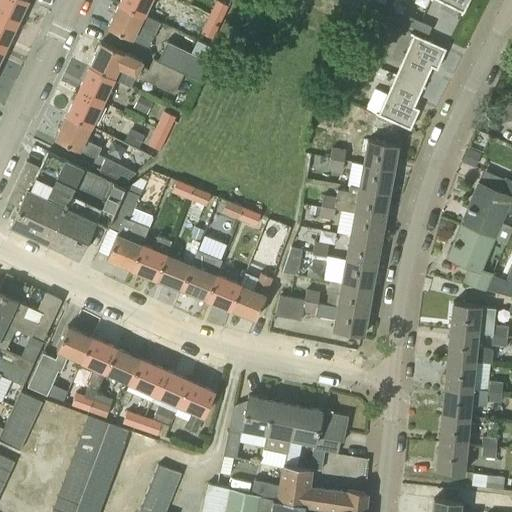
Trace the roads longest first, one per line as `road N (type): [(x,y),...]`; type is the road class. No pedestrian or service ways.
road 1 (residential): [(393,377),(239,356),(0,247)]
road 2 (residential): [(393,377),(408,259),(440,134),(511,6)]
road 3 (residential): [(0,161),(74,0)]
road 4 (residential): [(382,511),(393,377)]
